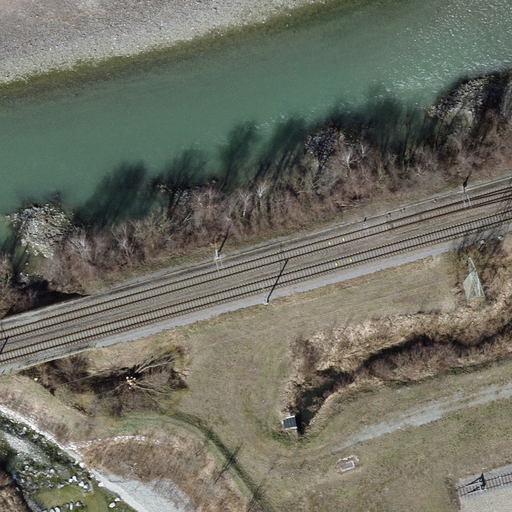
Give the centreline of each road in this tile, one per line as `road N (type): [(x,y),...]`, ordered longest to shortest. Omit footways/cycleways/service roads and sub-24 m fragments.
road 1 (motorway): [(511,400),(105,511)]
road 2 (motorway): [(316,511),(511,458)]
